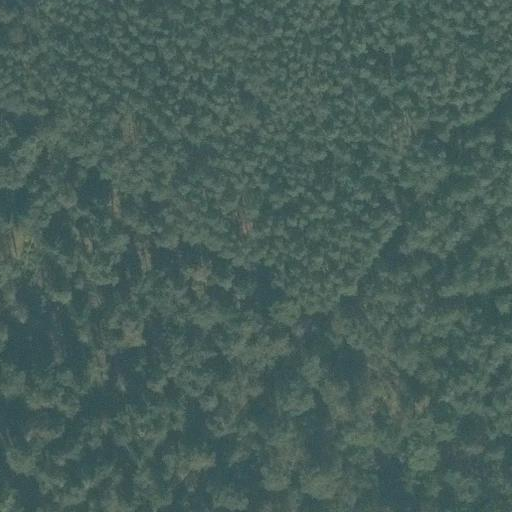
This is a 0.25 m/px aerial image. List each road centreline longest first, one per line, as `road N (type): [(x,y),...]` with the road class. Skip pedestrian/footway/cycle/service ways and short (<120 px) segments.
road 1 (track): [(511,94),(315,327),(0,115)]
road 2 (track): [(157,511),(315,327)]
